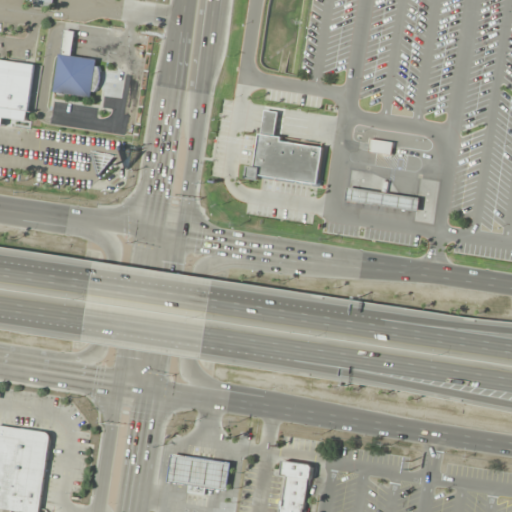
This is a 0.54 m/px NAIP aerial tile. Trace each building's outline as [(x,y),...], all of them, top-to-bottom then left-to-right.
[(56,92),(96,97),(101,60),(73,57),(76,32),(64,31),(56,92)] [(38,65),(0,60),(0,121),(31,126),(38,65)] [(263,111),(276,113),(273,137),(279,138),(279,142),(321,149),(316,184),(257,175),(257,181),(244,179),(246,167),(253,168),(258,134),(260,135),(263,111)] [(370,139),(368,152),(390,155),(392,143),(370,139)] [(347,188),(419,199),(417,212),(345,201),(347,188)] [(0,425),(0,508),(27,511),(42,511),(54,433),(0,425)] [(233,462),(173,455),(170,483),(190,486),(189,493),(206,495),(207,488),(229,490),(233,462)] [(283,462),(310,466),(311,469),(310,481),(307,480),(302,511),(276,511),(278,502),(282,502),(283,500),(280,499),(284,476),(280,476),(283,462)]
